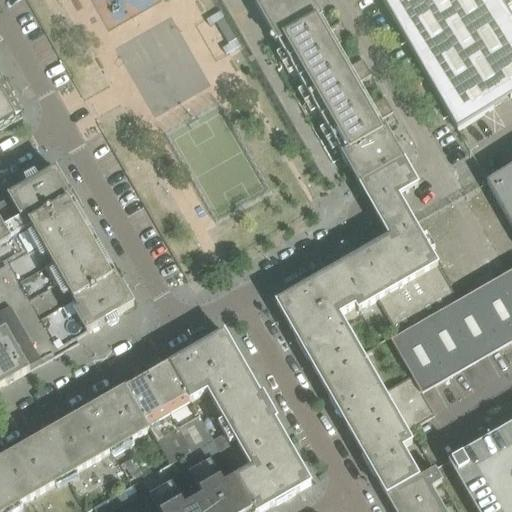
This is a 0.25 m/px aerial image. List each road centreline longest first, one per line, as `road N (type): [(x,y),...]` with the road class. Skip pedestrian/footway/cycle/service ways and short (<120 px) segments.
road 1 (residential): [(234,299),(328,246),(351,215),(433,163),(341,0)]
road 2 (residential): [(177,330),(62,125)]
road 3 (residential): [(343,490),(234,299)]
road 4 (residential): [(0,433),(177,330)]
road 5 (residential): [(62,125),(0,17)]
